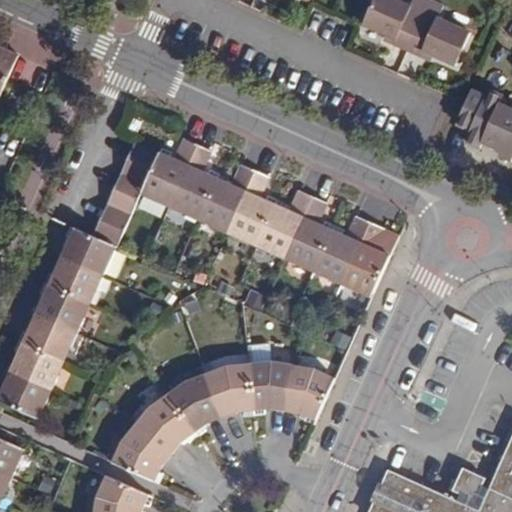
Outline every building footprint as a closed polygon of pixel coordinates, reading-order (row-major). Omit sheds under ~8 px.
[(385,40),(409,51),(423,20),(409,14),(412,6),(398,0),(376,0),(366,25),(389,34),(385,40)] [(423,20),(409,51),(434,62),(437,56),(460,66),(473,33),(441,19),(437,27),(423,20)] [(0,87),(14,54),(0,47),(0,87)] [(511,161),(511,109),(503,105),(508,95),(494,88),(491,96),(477,90),(462,124),(476,130),(471,141),(485,147),(487,142),(502,150),(505,159),(511,161)] [(155,168),(148,183),(146,188),(161,194),(158,200),(171,206),(199,144),(186,138),(177,159),(173,157),(176,153),(163,148),(162,152),(155,168)] [(130,156),(155,168),(162,152),(136,141),(130,156)] [(199,144),(171,206),(185,212),(188,206),(202,213),(220,172),(212,169),(210,173),(205,171),(214,151),(199,144)] [(130,156),(122,172),(148,183),(155,168),(130,156)] [(231,177),(220,172),(202,213),(214,218),(211,224),(228,231),(256,169),(242,163),(233,184),(228,182),(231,177)] [(256,169),(228,231),(245,239),(248,233),(260,240),(278,199),(271,195),(269,199),(264,197),(274,177),(256,169)] [(116,187),(141,199),(143,194),(146,188),(148,183),(122,172),(116,187)] [(141,199),(116,187),(109,203),(134,214),(141,199)] [(143,194),(158,200),(161,194),(146,188),(143,194)] [(273,252),(286,257),(313,195),(300,189),(291,209),(286,207),(288,203),(278,199),(260,240),(275,246),(273,252)] [(313,195),(286,257),(300,264),(302,258),(316,265),(334,224),(326,220),(325,224),(319,222),(329,201),(313,195)] [(161,217),(166,205),(144,196),(139,208),(161,217)] [(127,230),(134,214),(109,203),(102,219),(127,230)] [(185,212),(199,219),(202,213),(188,206),(185,212)] [(202,213),(199,219),(211,224),(214,218),(202,213)] [(343,283),(371,221),(358,215),(349,235),(342,233),(344,228),(334,224),(316,265),(330,271),(328,276),(343,283)] [(95,234),(112,242),(117,244),(120,246),(127,230),(102,219),(95,234)] [(385,227),(371,221),(343,283),(357,289),(359,284),(374,291),(396,243),(398,238),(398,233),(390,229),(385,240),(380,239),(385,227)] [(104,259),(112,242),(95,234),(71,223),(67,232),(71,234),(77,237),(67,259),(103,275),(110,260),(104,259)] [(385,240),(390,229),(385,227),(380,239),(385,240)] [(245,239),(258,245),(260,240),(248,233),(245,239)] [(61,256),(67,259),(77,237),(71,234),(61,256)] [(273,252),(275,246),(260,240),(258,245),(273,252)] [(110,260),(117,244),(112,242),(104,259),(110,260)] [(60,274),(67,259),(61,256),(54,271),(60,274)] [(314,270),(316,265),(302,258),(300,264),(314,270)] [(50,269),(45,281),(87,299),(92,287),(97,289),(103,275),(67,259),(60,274),(54,271),(50,269)] [(330,271),(316,265),(314,270),(328,276),(330,271)] [(79,316),(87,299),(45,281),(40,290),(45,291),(51,294),(42,316),(78,332),(84,318),(79,316)] [(372,296),(374,291),(359,284),(357,289),(372,296)] [(87,299),(92,301),(97,289),(92,287),(87,299)] [(45,291),(36,313),(42,316),(51,294),(45,291)] [(84,318),(92,301),(87,299),(79,316),(84,318)] [(42,316),(36,313),(29,330),(34,332),(42,316)] [(23,327),(18,340),(60,358),(66,344),(72,347),(78,332),(42,316),(34,332),(29,330),(23,327)] [(60,358),(18,340),(14,348),(19,351),(25,353),(16,373),(52,390),(59,375),(53,373),(60,358)] [(275,405),(286,407),(294,363),(276,359),(274,343),(256,345),(258,361),(251,361),(255,413),(268,412),(268,406),(275,405)] [(66,344),(60,358),(66,360),(72,347),(66,344)] [(19,351),(10,370),(16,373),(25,353),(19,351)] [(66,360),(60,358),(53,373),(59,375),(66,360)] [(244,414),(255,413),(251,361),(230,363),(207,372),(223,414),(236,410),(241,410),(244,414)] [(314,366),(294,363),(286,407),(300,410),(305,412),(305,417),(316,423),(337,376),(314,366)] [(16,373),(10,370),(3,386),(9,388),(16,373)] [(194,377),(169,392),(199,434),(207,429),(205,422),(210,418),(223,414),(207,372),(194,377)] [(46,403),(52,390),(16,373),(9,388),(3,386),(0,384),(0,400),(34,416),(41,401),(46,403)] [(199,434),(169,392),(152,403),(136,421),(172,451),(181,440),(187,437),(190,439),(199,434)] [(40,418),(46,403),(41,401),(34,416),(40,418)] [(163,462),(172,451),(136,421),(125,435),(112,461),(159,482),(165,471),(160,468),(163,462)] [(0,471),(13,478),(20,463),(14,461),(22,445),(0,435),(0,471)] [(511,511),(511,440),(491,489),(485,486),(488,479),(464,468),(453,493),(461,496),(459,502),(388,471),(369,511),(511,511)] [(27,447),(22,445),(14,461),(20,463),(27,447)] [(0,491),(1,490),(6,492),(13,478),(0,471),(0,491)] [(99,490),(95,511),(142,511),(143,509),(145,505),(151,506),(156,495),(107,473),(99,490)]
